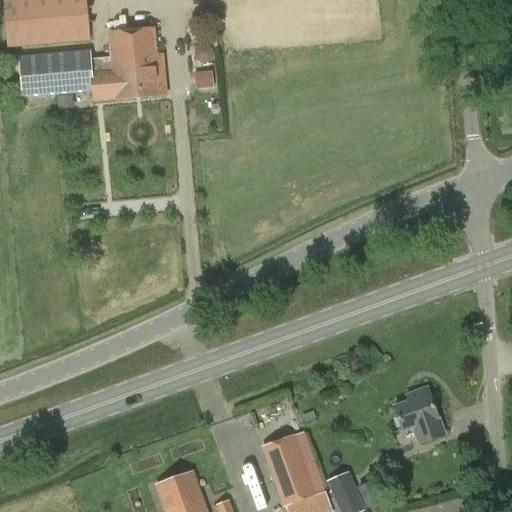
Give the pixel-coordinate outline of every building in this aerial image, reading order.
[(77,50),(73,0),(49,0),(54,52),(77,50)] [(109,35),(112,59),(91,60),(91,53),(20,59),(23,99),(62,96),(63,110),(76,109),(75,94),(92,93),(93,104),(116,102),(116,103),(166,98),(163,65),(158,65),(155,31),(109,35)] [(445,436),(443,430),(428,390),(414,395),(416,401),(394,409),(402,433),(418,427),(421,437),(423,443),(445,436)] [(316,497),(294,436),(262,448),(283,508),(286,506),(288,511),(317,511),(312,498),(316,497)] [(362,511),(365,511),(348,473),(327,483),(339,511),(362,511)] [(164,511),(183,511),(205,505),(202,497),(199,498),(191,474),(159,485),(167,509),(164,511)] [(382,505),(372,482),(357,489),(367,511),(382,505)] [(217,511),(232,511),(229,502),(215,507),(217,511)]
